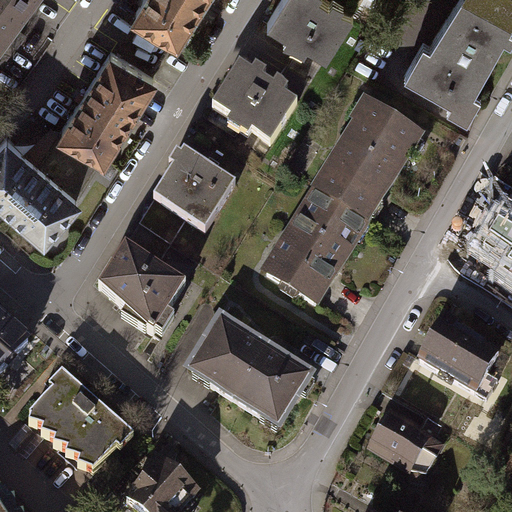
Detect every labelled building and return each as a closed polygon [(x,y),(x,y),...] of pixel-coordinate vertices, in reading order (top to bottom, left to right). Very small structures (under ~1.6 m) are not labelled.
[(0,0),(0,30),(22,0),(0,0)] [(137,0),(129,13),(176,43),(201,2),(202,0),(137,0)] [(322,0),(278,0),(265,21),(296,41),(302,45),(323,58),(349,17),(322,0)] [(460,0),(446,24),(415,74),(467,104),(511,27),(511,19),(478,0),(460,0)] [(511,0),(478,0),(511,19),(511,0)] [(272,91),(294,105),(323,58),(302,45),(272,91)] [(153,78),(107,50),(57,130),(103,159),(104,156),(128,119),(153,78)] [(236,68),(209,109),(239,129),(267,147),(294,105),(272,91),(236,68)] [(315,194),(370,228),(372,225),(391,194),(425,139),(370,105),(343,148),(315,194)] [(40,159),(57,130),(49,124),(26,146),(40,159)] [(6,130),(0,137),(0,201),(7,207),(42,238),(81,195),(103,159),(57,130),(40,159),(26,146),(6,130)] [(188,154),(157,202),(186,220),(208,234),(239,186),(219,173),(213,169),(188,154)] [(370,228),(315,194),(290,233),(264,276),(319,310),(342,274),(370,228)] [(157,202),(128,246),(158,265),(170,245),(186,220),(157,202)] [(511,219),(505,216),(480,258),(511,275),(511,219)] [(128,246),(102,288),(157,334),(188,285),(163,269),(158,265),(128,246)] [(0,307),(0,377),(35,338),(0,307)] [(441,320),(415,364),(483,403),(495,383),(483,376),(495,356),(465,339),(467,336),(455,329),(441,320)] [(223,323),(191,376),(280,431),(312,378),(267,350),(223,323)] [(48,395),(26,420),(89,476),(112,450),(116,453),(129,437),(59,375),(45,390),(49,393),(48,395)] [(386,416),(366,450),(398,469),(406,473),(426,439),(386,416)] [(143,480),(123,502),(134,511),(177,511),(194,493),(158,462),(143,480)] [(0,511),(17,511),(16,502),(8,503),(1,493),(0,490),(0,511)]
